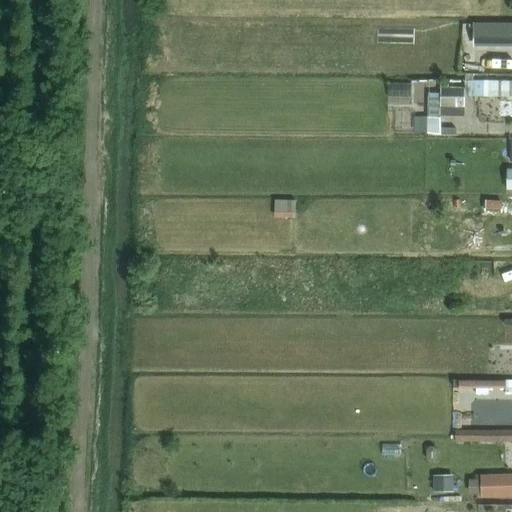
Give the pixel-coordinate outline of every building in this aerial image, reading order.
[(511,46),(511,22),(475,22),(475,46),(511,46)] [(511,81),(488,81),(488,96),(511,96),(511,81)] [(386,83),(386,97),(411,97),(411,83),(386,83)] [(441,112),(464,113),(465,88),(442,87),(441,112)] [(508,202),(503,202),(486,201),(486,211),(503,211),(503,206),(508,206),(508,202)] [(456,441),(511,441),(511,429),(456,430),(456,441)] [(436,473),(436,491),(453,491),(453,473),(436,473)] [(483,497),(511,496),(511,475),(483,476),(483,497)]
